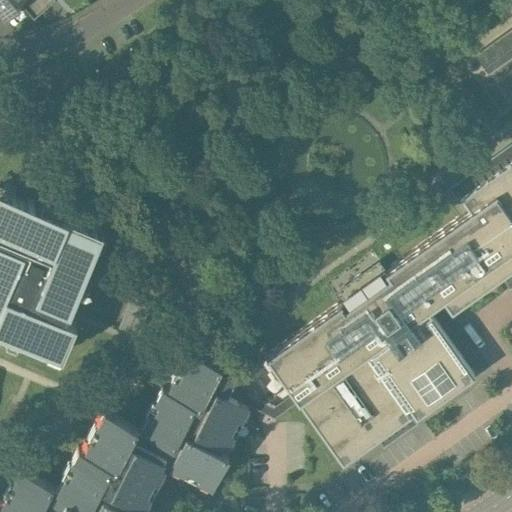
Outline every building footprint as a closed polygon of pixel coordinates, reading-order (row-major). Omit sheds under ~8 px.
[(52,0),(0,0),(0,15),(3,19),(20,5),(17,1),(18,0),(33,17),(52,0)] [(511,0),(507,0),(511,6),(511,24),(476,50),(487,66),(511,48),(511,0)] [(511,177),(466,210),(475,222),(391,282),(389,280),(343,313),(344,315),(271,367),(339,463),(410,413),(405,406),(408,404),(415,414),(474,373),(430,311),(429,312),(427,308),(441,298),(451,311),(511,267),(511,177)] [(0,186),(0,328),(61,354),(75,320),(64,316),(67,310),(102,228),(67,213),(67,215),(0,186)] [(127,305),(119,326),(138,334),(146,313),(127,305)] [(219,373),(218,374),(217,375),(216,376),(212,384),(209,382),(220,361),(188,344),(180,359),(186,362),(179,374),(174,372),(168,383),(163,381),(155,397),(160,400),(154,411),(149,409),(140,426),(104,406),(96,421),(101,424),(94,436),(90,434),(83,447),(78,444),(70,460),(75,463),(68,475),(64,473),(57,486),(19,465),(11,480),(16,483),(9,496),(5,494),(0,503),(0,511),(143,511),(135,508),(137,503),(141,505),(162,464),(167,467),(169,463),(211,485),(227,452),(222,449),(243,405),(221,395),(228,382),(228,380),(228,379),(228,377),(227,376),(226,375),(225,374),(223,373),(222,373),(221,373),(219,373)]
